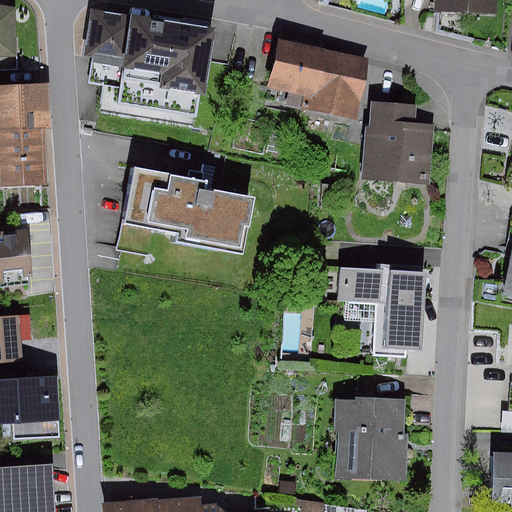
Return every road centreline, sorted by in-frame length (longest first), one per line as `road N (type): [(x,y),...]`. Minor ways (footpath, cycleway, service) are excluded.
road 1 (residential): [(61,0),(95,511)]
road 2 (residential): [(467,69),(442,511)]
road 3 (residential): [(467,69),(285,11)]
